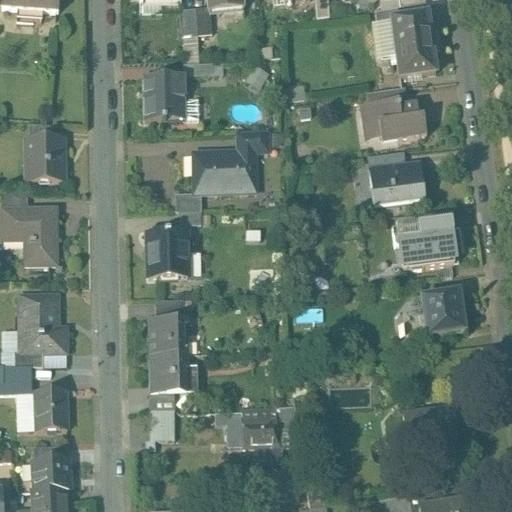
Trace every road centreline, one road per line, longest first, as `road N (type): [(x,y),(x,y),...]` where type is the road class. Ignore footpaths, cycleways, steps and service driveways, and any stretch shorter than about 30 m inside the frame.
road 1 (residential): [(113,511),(102,0)]
road 2 (residential): [(511,354),(459,0)]
